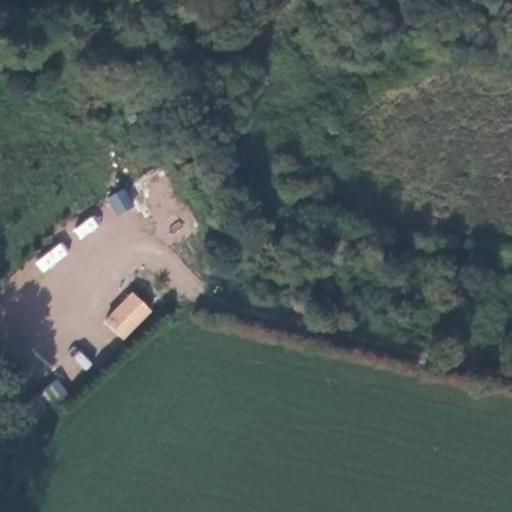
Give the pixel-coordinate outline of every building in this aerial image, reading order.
[(106,198),(117,216),(135,205),(124,187),(106,198)] [(73,226),(80,238),(99,228),(93,216),(73,226)] [(44,273),(69,253),(60,242),(35,261),(44,273)] [(122,340),(152,311),(132,290),(102,320),(122,340)] [(56,379),(41,390),(52,405),(67,393),(56,379)]
